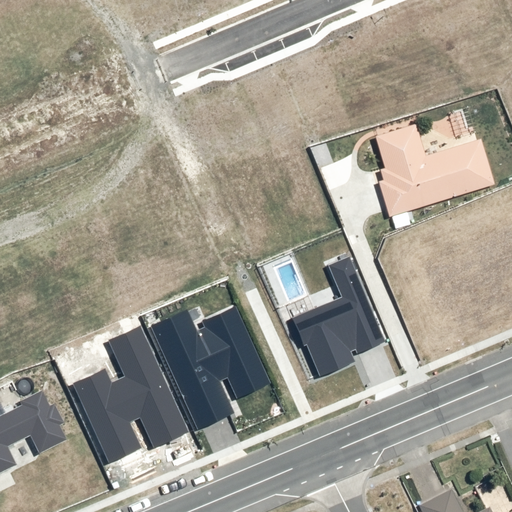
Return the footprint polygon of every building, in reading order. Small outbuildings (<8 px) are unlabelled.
[(511,47),(511,8),(487,22),(502,52),(511,47)] [(390,218),(493,185),(478,138),(427,155),(417,123),(376,136),(387,169),(380,171),(384,182),(379,184),(390,218)] [(341,297),(291,317),(315,376),(352,361),(345,344),(351,342),(355,350),(381,339),(347,256),(328,264),(341,297)] [(186,310),(149,327),(196,429),(232,412),(218,383),(225,379),(234,398),(268,383),(234,307),(201,322),(204,328),(196,332),(186,310)] [(48,315),(0,336),(0,368),(60,342),(48,315)] [(106,367),(71,384),(108,463),(142,448),(130,421),(139,417),(154,447),(188,431),(140,328),(109,342),(125,374),(112,380),(106,367)] [(0,478),(26,466),(16,446),(32,438),(41,455),(68,442),(61,428),(66,426),(55,405),(51,408),(43,391),(16,405),(9,391),(0,394),(0,478)] [(511,435),(495,442),(511,484),(511,435)] [(491,511),(489,507),(478,511),(463,511),(455,491),(424,505),(427,511),(491,511)]
